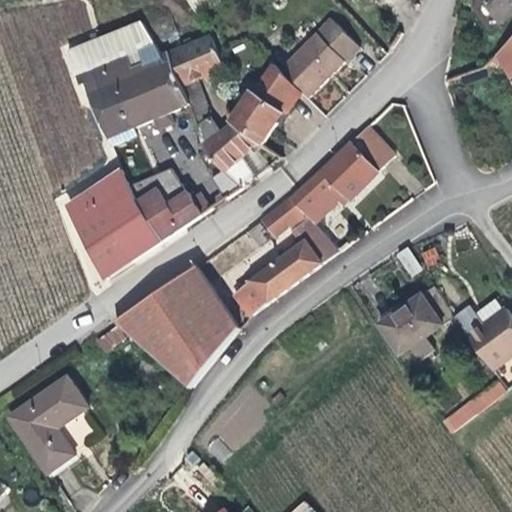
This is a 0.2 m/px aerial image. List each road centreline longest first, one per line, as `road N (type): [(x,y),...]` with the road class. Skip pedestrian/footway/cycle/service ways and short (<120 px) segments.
road 1 (unclassified): [(0,375),(323,145),(418,51)]
road 2 (unclassified): [(111,511),(273,322),(475,191)]
road 3 (residential): [(475,191),(418,51)]
